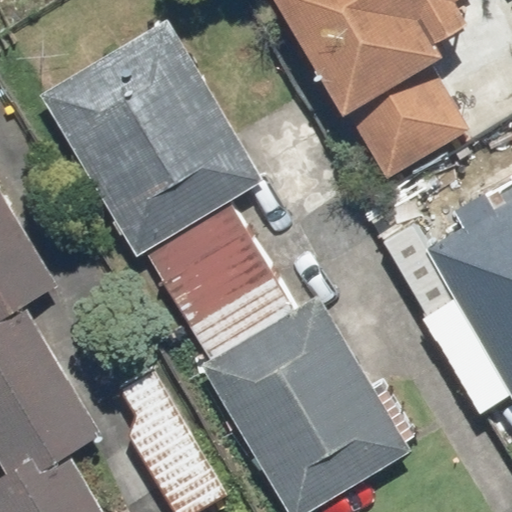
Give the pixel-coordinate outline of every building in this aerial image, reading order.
[(298,0),(396,169),(478,123),(437,52),(456,41),(449,28),(483,9),(478,0),(298,0)] [(176,9),(48,84),(146,249),(153,245),(216,352),(209,356),(300,511),(302,511),(420,443),(327,287),(301,302),(236,193),(272,172),(176,9)] [(0,474),(0,511),(116,511),(78,447),(77,445),(107,428),(79,379),(32,298),(66,278),(0,165),(0,446),(12,467),(0,474)] [(436,235),(511,369),(511,193),(505,198),(495,182),(463,200),(471,215),(436,235)] [(191,511),(234,487),(159,357),(113,383),(187,511),(191,511)]
